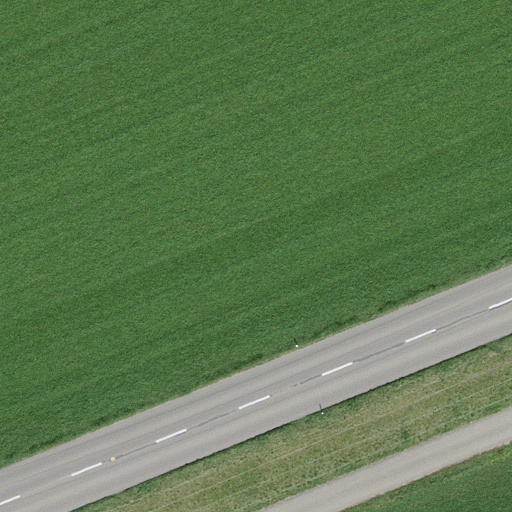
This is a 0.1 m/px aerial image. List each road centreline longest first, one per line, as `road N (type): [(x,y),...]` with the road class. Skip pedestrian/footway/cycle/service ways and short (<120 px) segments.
road 1 (tertiary): [(511,298),(0,503)]
road 2 (track): [(511,420),(289,511)]
